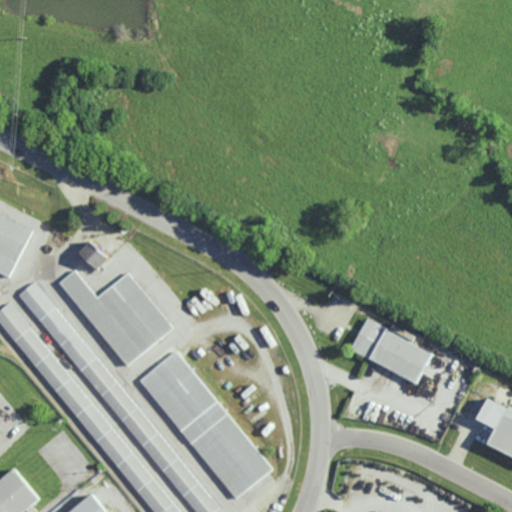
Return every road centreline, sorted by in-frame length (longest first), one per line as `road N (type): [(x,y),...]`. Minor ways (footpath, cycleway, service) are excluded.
road 1 (residential): [(0,136),(216,249),(274,301),(302,347),(316,394),(315,475),(302,511)]
road 2 (residential): [(319,437),(410,451),(511,500)]
